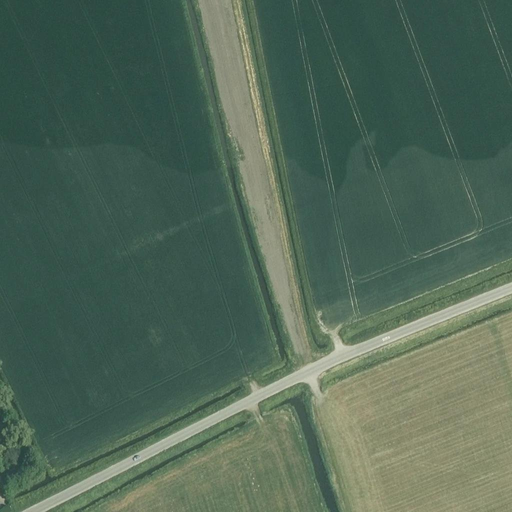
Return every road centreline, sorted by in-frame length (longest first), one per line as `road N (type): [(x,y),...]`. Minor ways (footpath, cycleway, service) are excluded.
road 1 (unclassified): [(34,511),(341,355),(511,287)]
road 2 (track): [(305,373),(232,0)]
